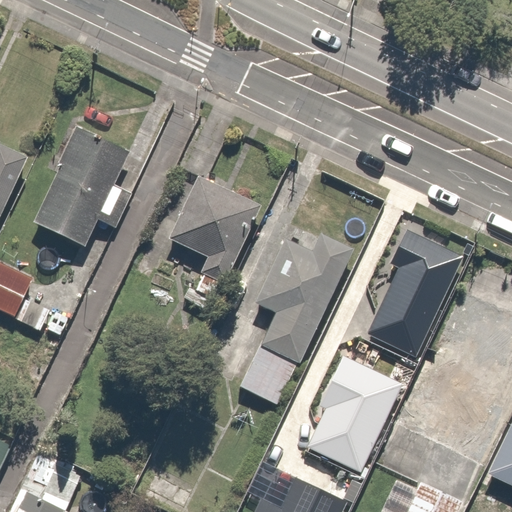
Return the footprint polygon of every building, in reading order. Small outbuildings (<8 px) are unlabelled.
[(298,116),(267,103),(259,124),(289,137),(298,116)] [(132,153),(80,128),(36,222),(86,245),(98,220),(118,229),(135,192),(117,184),(132,153)] [(0,219),(27,157),(0,145),(0,219)] [(221,301),(264,204),(207,179),(178,243),(214,259),(199,292),(221,301)] [(283,403),(347,252),(286,226),(254,302),(273,310),(241,385),(283,403)] [(32,277),(0,262),(0,314),(41,334),(50,315),(20,301),(32,277)] [(374,458),(426,344),(349,310),(334,345),(357,355),(321,434),(374,458)] [(479,457),(511,381),(511,332),(494,325),(482,352),(459,342),(454,354),(436,347),(403,424),(479,457)] [(511,429),(491,476),(511,485),(511,429)] [(0,469),(11,446),(0,440),(0,469)] [(64,511),(83,477),(40,454),(9,511),(64,511)] [(272,511),(294,468),(268,456),(240,511),(272,511)] [(193,483),(157,467),(145,492),(181,508),(193,483)] [(462,511),(465,506),(421,484),(407,511),(462,511)]
